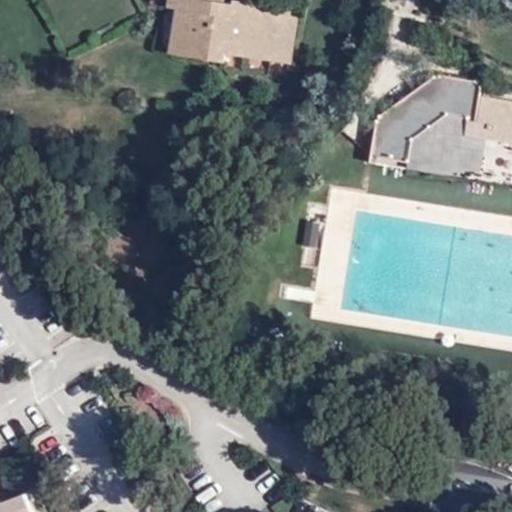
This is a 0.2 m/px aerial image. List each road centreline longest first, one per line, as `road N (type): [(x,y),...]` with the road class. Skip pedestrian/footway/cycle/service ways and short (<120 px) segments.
road 1 (residential): [(220,406),(301,449),(466,465)]
road 2 (residential): [(50,382),(83,359),(113,356),(220,406)]
road 3 (residential): [(50,382),(136,511)]
